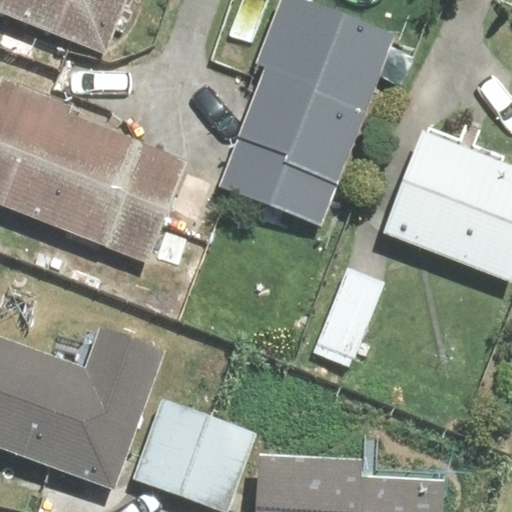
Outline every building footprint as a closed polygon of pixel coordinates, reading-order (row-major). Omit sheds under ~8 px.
[(0,0),(0,22),(104,63),(128,0),(0,0)] [(393,43),(282,1),(254,74),(261,76),(216,195),(321,234),(393,43)] [(0,82),(0,212),(146,268),(189,155),(0,82)] [(511,173),(418,139),(381,242),(510,289),(511,283),(511,173)] [(387,290),(344,271),(307,356),(349,375),(387,290)] [(0,344),(0,458),(114,497),(163,356),(97,333),(83,374),(0,344)] [(229,511),(256,436),(160,403),(132,485),(210,511),(229,511)] [(255,462),(252,511),(442,511),(443,487),(360,484),(360,466),(255,462)]
